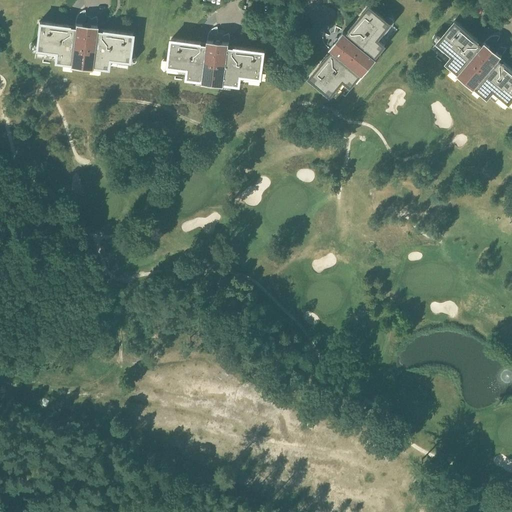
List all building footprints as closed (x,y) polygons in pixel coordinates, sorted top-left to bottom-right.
[(343,31),(341,29),(340,28),(339,28),(338,27),(337,27),(336,26),(335,32),(334,32),(333,33),(331,33),(331,34),(330,35),(329,36),(329,37),(330,38),(330,39),(330,40),(331,40),(327,45),(329,48),(332,50),(328,55),(309,78),(310,79),(311,79),(325,90),(330,95),(338,101),(351,86),(356,80),(362,72),(373,59),(380,51),(385,45),(398,29),(390,23),(385,18),(387,16),(381,11),(379,14),(370,7),(369,5),(350,28),(350,29),(346,33),(343,31)] [(97,25),(97,23),(97,21),(97,20),(97,19),(97,18),(97,17),(91,19),(90,18),(90,17),(89,17),(88,16),(86,16),(85,17),(84,17),(83,18),(83,19),(82,20),(76,19),(75,23),(75,26),(69,26),(39,22),(39,23),(39,24),(37,41),(36,49),(34,59),(54,61),(62,62),(73,63),(89,66),(100,67),(107,68),(128,70),(129,60),(130,54),(132,54),(133,46),(130,46),(132,35),(132,34),(102,30),(96,29),(97,25)] [(502,55),(503,54),(504,52),(505,51),(506,49),(506,48),(500,47),(500,46),(500,45),(499,44),(499,43),(497,42),(496,41),(495,41),(494,42),(493,42),(492,43),(487,39),(485,41),(482,44),(478,40),(455,21),(454,22),(442,36),(438,42),(431,49),(446,62),(452,67),(461,74),(473,85),(481,92),(487,97),(503,110),(509,102),(511,98),(511,69),(504,62),(499,58),(502,55)] [(229,42),(230,40),(230,38),(230,37),(230,36),(229,35),(229,33),(223,36),(223,35),(222,34),(221,34),(220,33),(218,33),(217,34),(216,34),(215,35),(215,36),(215,37),(208,36),(208,39),(207,43),(201,42),(171,39),(171,40),(169,58),(168,66),(167,75),(187,78),(195,79),(205,80),(221,82),(232,84),(240,85),(260,87),(261,77),(262,71),(265,71),(266,63),(263,63),(264,52),(264,51),(235,47),(229,46),(229,42)] [(498,511),(491,510),(482,493),(456,506),(458,511),(498,511)]
